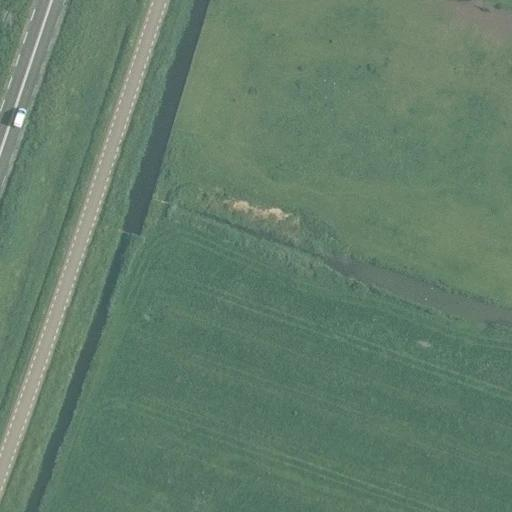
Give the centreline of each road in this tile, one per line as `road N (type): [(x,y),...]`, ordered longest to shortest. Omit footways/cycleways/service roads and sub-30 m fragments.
road 1 (unclassified): [(0,477),(160,0)]
road 2 (primary): [(0,147),(50,0)]
